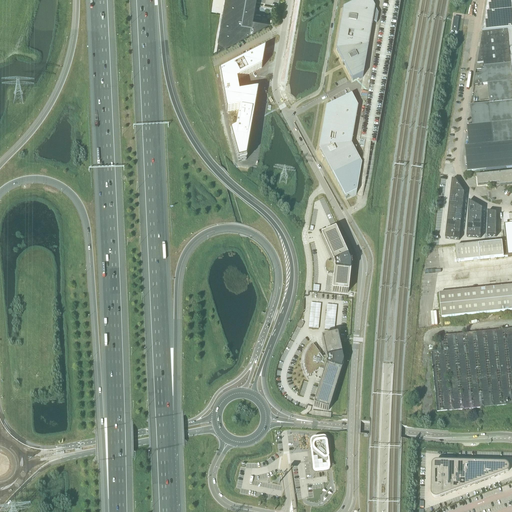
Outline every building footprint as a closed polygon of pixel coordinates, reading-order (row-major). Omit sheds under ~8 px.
[(226,0),(224,15),(221,15),(217,40),(226,45),(270,21),(269,21),(252,18),(255,4),(252,3),(253,1),(254,2),(254,0),(226,0)] [(337,52),(352,80),(359,77),(360,79),(363,77),(373,22),(377,23),(379,13),(372,0),(359,0),(352,4),(353,6),(344,11),(337,52)] [(488,0),(483,34),(507,32),(511,31),(511,7),(511,0),(488,0)] [(484,64),(484,67),(511,65),(509,52),(511,51),(511,31),(507,32),(483,34),(478,65),(484,64)] [(230,134),(238,162),(246,160),(252,123),(251,123),(256,93),(246,95),(246,93),(239,95),(236,81),(262,68),(265,49),(219,73),(226,112),(239,110),(236,131),(230,134)] [(467,127),(469,146),(511,142),(511,51),(509,52),(511,65),(511,78),(511,102),(490,104),(471,106),(473,126),(467,127)] [(474,86),(488,84),(490,104),(511,102),(511,78),(511,65),(484,67),(484,70),(479,71),(476,71),(474,86)] [(343,199),(355,193),(360,165),(354,153),(355,148),(351,147),(350,145),(356,107),(350,96),(324,109),(317,151),(343,199)] [(468,172),(511,167),(511,142),(469,146),(465,147),(468,172)] [(511,171),(477,176),(478,186),(487,185),(487,186),(491,186),(493,187),(495,187),(495,189),(495,188),(497,188),(497,187),(499,187),(500,186),(511,184),(511,171)] [(452,180),(445,239),(459,240),(464,193),(456,180),(452,180)] [(470,201),(467,237),(481,238),(483,208),(475,204),(470,201)] [(488,211),(488,236),(496,236),(497,212),(488,211)] [(321,236),(332,261),(329,262),(328,261),(327,262),(326,264),(325,265),(325,267),(326,269),(326,271),(327,272),(329,274),(330,273),(330,274),(331,274),(332,274),(332,273),(333,273),(334,273),(332,291),(333,291),(347,293),(348,293),(348,292),(351,267),(350,267),(351,264),(350,262),(336,230),(335,230),(331,231),(321,236)] [(432,249),(426,265),(504,257),(501,242),(432,249)] [(439,294),(427,319),(510,311),(508,287),(441,294),(439,294)] [(337,335),(322,338),(326,356),(323,357),(313,344),(310,347),(308,350),(306,354),(305,358),(304,362),(304,366),(305,369),(307,373),(309,376),(324,365),(325,369),(313,406),(328,411),(343,363),(337,335)] [(313,440),(312,441),(311,442),(311,444),(314,469),(315,470),(315,471),(316,471),(325,470),(326,469),(327,469),(327,468),(326,465),(328,464),(328,462),(326,462),(326,461),(327,461),(327,455),(325,456),(325,452),(326,452),(325,440),(324,441),(323,440),(322,439),(321,439),(313,440)] [(437,461),(435,462),(434,463),(433,464),(432,466),(431,493),(432,495),(433,497),(435,498),(438,498),(507,473),(508,472),(509,470),(510,467),(508,465),(507,464),(506,463),(437,461)]
